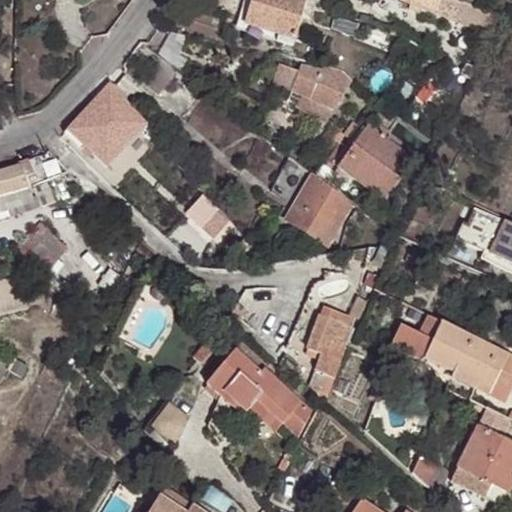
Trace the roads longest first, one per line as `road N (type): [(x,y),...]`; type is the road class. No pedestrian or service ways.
road 1 (unknown): [(243,326),(456,511)]
road 2 (residential): [(0,144),(42,134),(153,0)]
